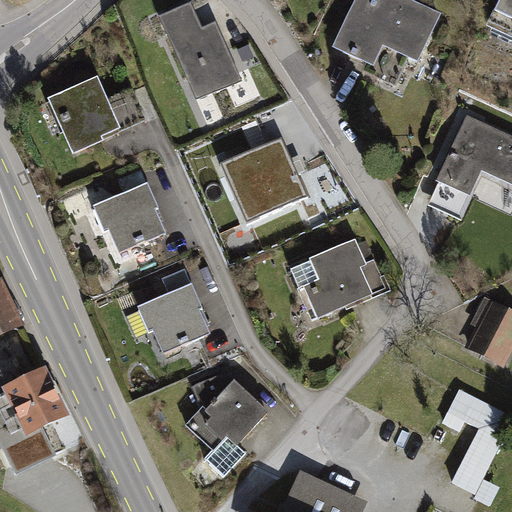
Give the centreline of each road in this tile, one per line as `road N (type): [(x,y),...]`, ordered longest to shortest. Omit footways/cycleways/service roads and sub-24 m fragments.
road 1 (residential): [(250,0),(414,246),(423,277),(412,306),(221,511)]
road 2 (tertiary): [(148,511),(0,193)]
